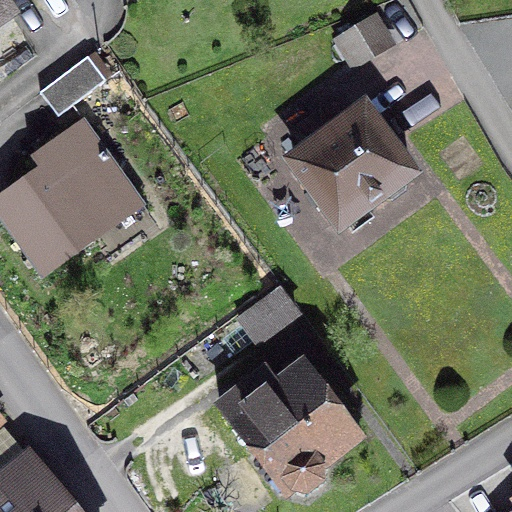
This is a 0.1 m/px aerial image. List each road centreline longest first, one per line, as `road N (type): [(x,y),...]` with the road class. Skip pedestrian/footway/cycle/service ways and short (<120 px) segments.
road 1 (residential): [(107,511),(0,351)]
road 2 (residential): [(431,0),(511,143)]
road 3 (residential): [(511,442),(403,511)]
